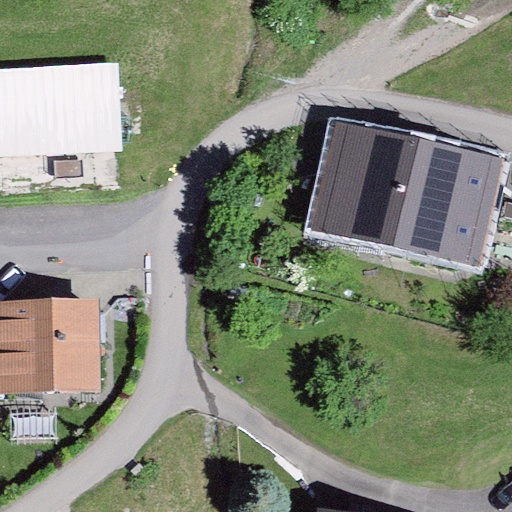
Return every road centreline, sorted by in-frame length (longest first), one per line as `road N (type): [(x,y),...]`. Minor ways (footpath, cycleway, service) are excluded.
road 1 (residential): [(22,511),(177,393),(165,290),(180,217),(213,168),(280,114),(337,102),(511,146)]
road 2 (track): [(337,102),(511,5)]
road 3 (track): [(0,263),(170,265)]
